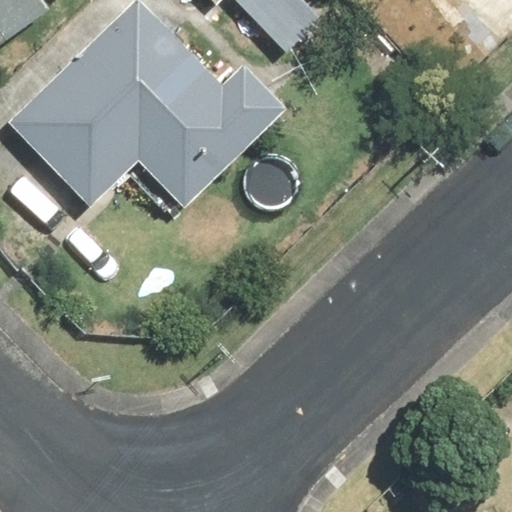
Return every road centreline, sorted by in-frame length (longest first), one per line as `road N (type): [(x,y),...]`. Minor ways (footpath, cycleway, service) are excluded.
road 1 (residential): [(511,209),(201,511)]
road 2 (residential): [(0,407),(100,511)]
